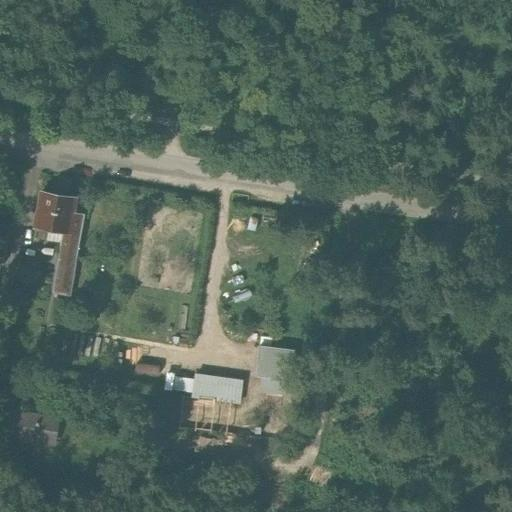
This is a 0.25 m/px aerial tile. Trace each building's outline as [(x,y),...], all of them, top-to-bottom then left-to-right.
[(75,196),(42,190),(35,223),(50,226),(47,237),(62,240),(54,280),(70,283),(83,211),(72,209),(75,196)] [(10,224),(0,222),(0,261),(3,262),(10,224)] [(242,377),(195,370),(193,378),(191,390),(191,395),(238,402),(242,377)] [(193,378),(164,373),(162,385),(191,390),(193,378)] [(58,416),(12,409),(7,433),(53,441),(58,416)]
